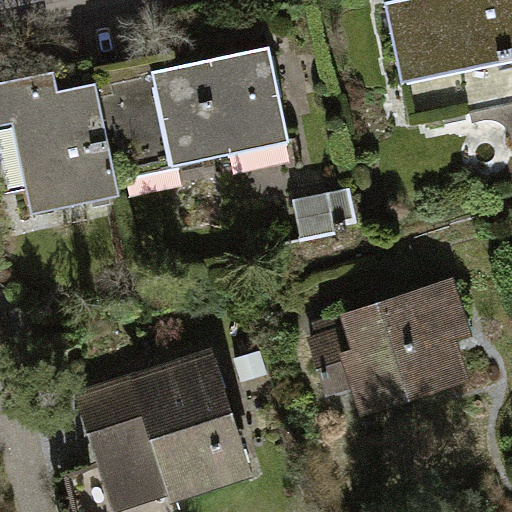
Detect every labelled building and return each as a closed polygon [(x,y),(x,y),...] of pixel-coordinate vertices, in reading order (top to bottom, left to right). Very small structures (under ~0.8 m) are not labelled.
[(511,0),(393,0),(384,2),(410,124),(511,102),(511,0)] [(113,178),(288,142),(268,44),(93,80),(113,178)] [(113,178),(93,80),(48,90),(45,75),(0,83),(0,122),(5,121),(24,213),(117,194),(113,178)] [(299,201),(307,238),(363,226),(355,189),(299,201)] [(356,380),(364,406),(460,374),(448,336),(461,332),(446,286),(349,318),(346,311),(313,322),(319,339),(311,342),(327,389),(356,380)] [(208,355),(81,397),(118,511),(120,511),(245,471),(208,355)]
